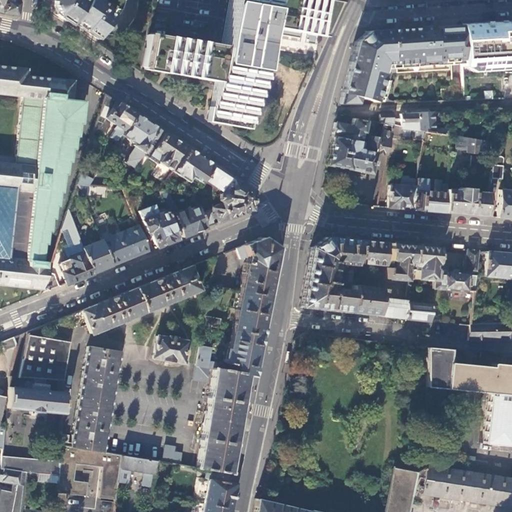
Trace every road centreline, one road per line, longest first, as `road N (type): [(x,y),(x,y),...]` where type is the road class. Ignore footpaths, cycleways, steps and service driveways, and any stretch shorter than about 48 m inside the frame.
road 1 (residential): [(293,196),(219,237),(0,328)]
road 2 (primary): [(25,31),(293,196)]
road 3 (residential): [(511,348),(280,319)]
road 4 (tertiary): [(293,196),(328,219),(511,235)]
road 5 (residential): [(280,319),(239,511)]
road 6 (primary): [(347,18),(298,131),(293,196)]
road 7 (primary): [(293,196),(306,180),(347,18)]
road 8 (residential): [(347,18),(511,7)]
road 9 (residential): [(280,319),(293,196)]
